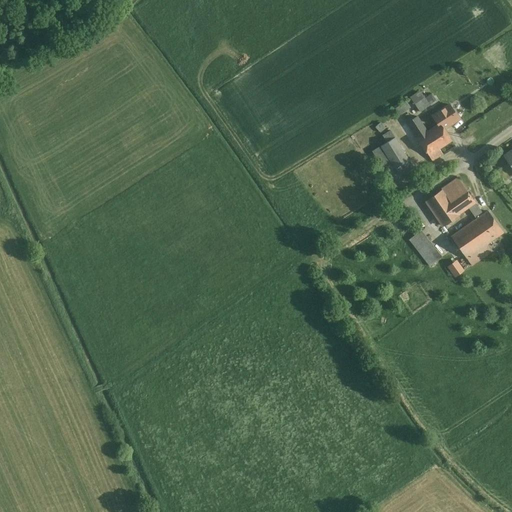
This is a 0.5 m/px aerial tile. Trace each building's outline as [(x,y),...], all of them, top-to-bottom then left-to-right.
[(430,106),(421,92),(411,99),(420,112),(430,106)] [(427,96),(432,104),(438,100),(432,92),(427,96)] [(398,104),(401,112),(411,108),(408,101),(398,104)] [(432,116),(438,125),(440,124),(444,129),(459,120),(450,105),(432,116)] [(427,132),(417,116),(407,123),(417,138),(427,132)] [(427,132),(417,138),(429,156),(439,149),(444,146),(451,141),(444,129),(440,124),(438,125),(427,132)] [(409,160),(395,138),(381,147),(394,168),(395,169),(409,160)] [(439,149),(429,156),(432,162),(443,155),(439,149)] [(409,160),(395,169),(399,176),(413,168),(409,160)] [(444,189),(451,198),(467,187),(460,178),(444,189)] [(467,187),(451,198),(461,213),(466,210),(471,206),(477,202),(467,187)] [(451,198),(444,189),(429,200),(446,224),(461,213),(451,198)] [(446,224),(429,200),(423,204),(440,228),(446,224)] [(486,214),(477,202),(471,206),(480,218),(486,214)] [(480,218),(471,206),(466,210),(475,222),(480,218)] [(475,222),(456,235),(471,256),(481,249),(501,235),(507,230),(492,210),(486,214),(480,218),(475,222)] [(409,240),(416,249),(428,240),(422,231),(409,240)] [(471,256),(456,235),(449,241),(468,267),(469,268),(476,263),(471,256)] [(442,258),(428,240),(416,249),(430,267),(442,258)] [(481,249),(471,256),(476,263),(486,256),(481,249)] [(448,266),(455,277),(465,270),(457,259),(448,266)] [(406,291),(400,295),(406,302),(411,297),(406,291)]
